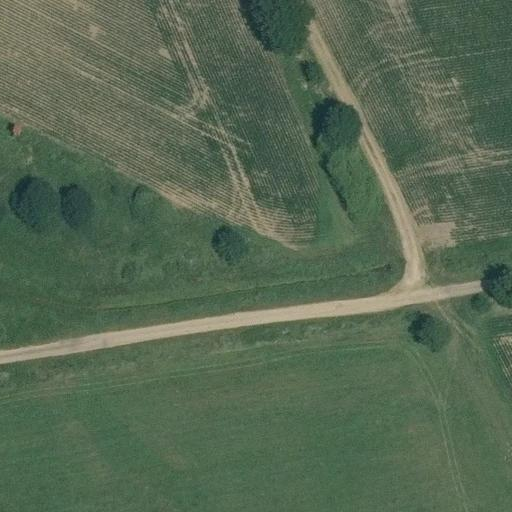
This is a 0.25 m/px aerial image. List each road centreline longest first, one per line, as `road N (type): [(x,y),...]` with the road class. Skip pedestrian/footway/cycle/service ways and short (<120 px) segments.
road 1 (track): [(0,359),(511,282)]
road 2 (track): [(413,297),(406,232),(307,0)]
